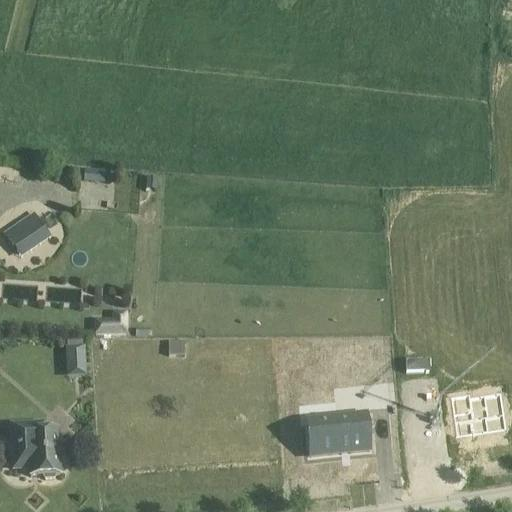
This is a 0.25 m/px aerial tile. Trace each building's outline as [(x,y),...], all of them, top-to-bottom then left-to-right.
[(105,172),(85,170),(83,184),(104,186),(105,172)] [(51,240),(34,215),(4,235),(21,260),(51,240)] [(127,338),(127,315),(111,315),(111,338),(127,338)] [(65,378),(85,378),(84,345),(64,346),(65,378)] [(469,395),(449,398),(455,439),(506,431),(500,394),(470,398),(469,395)] [(369,423),(309,423),(309,459),(369,459),(369,423)] [(44,436),(43,428),(10,430),(12,474),(28,473),(29,481),(41,481),(43,484),(52,484),(55,480),(59,480),(56,436),(44,436)]
